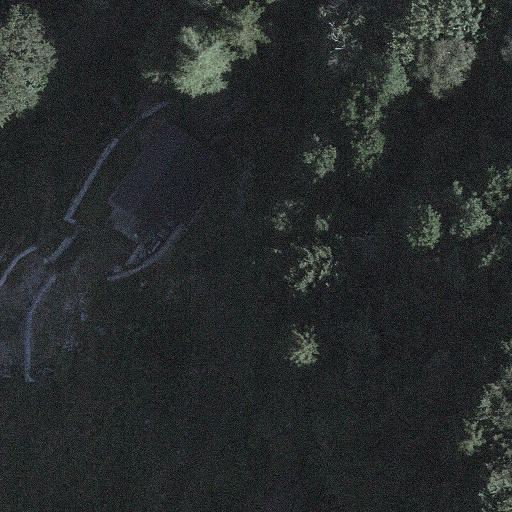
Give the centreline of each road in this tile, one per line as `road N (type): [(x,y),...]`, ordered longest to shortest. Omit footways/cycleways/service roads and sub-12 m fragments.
road 1 (track): [(511,38),(385,331),(270,511)]
road 2 (track): [(0,118),(144,0)]
